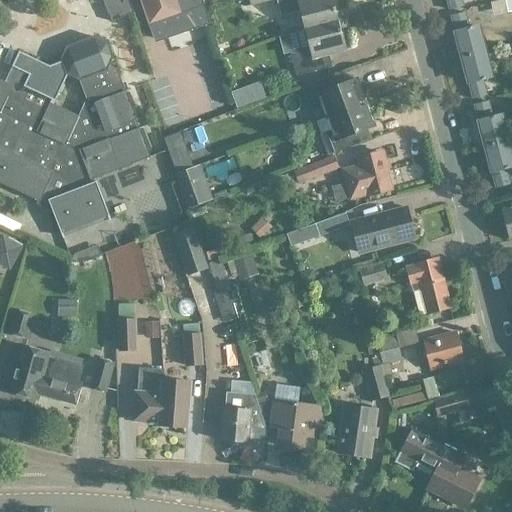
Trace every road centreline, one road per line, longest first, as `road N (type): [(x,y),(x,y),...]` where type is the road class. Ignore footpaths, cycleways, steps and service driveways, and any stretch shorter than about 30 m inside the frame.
road 1 (residential): [(511,390),(411,0)]
road 2 (residential): [(341,511),(336,498),(278,476),(81,466),(0,444)]
road 3 (unclassified): [(136,511),(0,507)]
